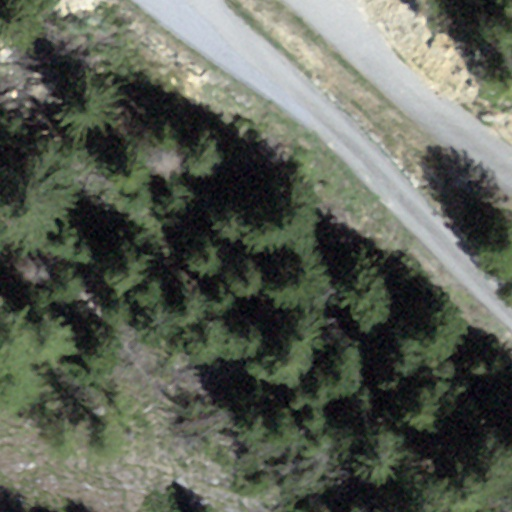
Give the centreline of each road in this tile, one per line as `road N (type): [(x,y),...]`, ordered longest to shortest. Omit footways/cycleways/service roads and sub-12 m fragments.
road 1 (unclassified): [(511,305),(359,139),(192,0)]
road 2 (unclassified): [(334,0),(511,162)]
